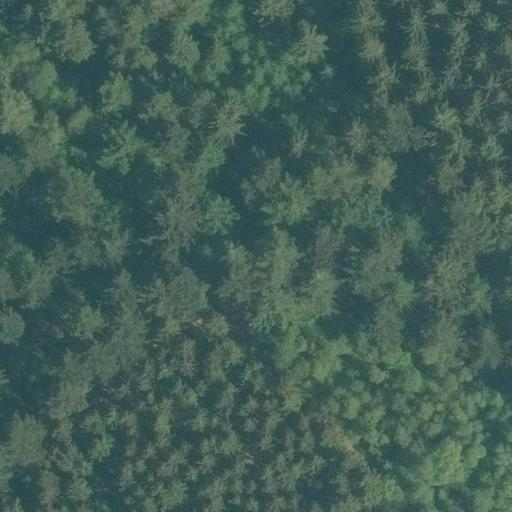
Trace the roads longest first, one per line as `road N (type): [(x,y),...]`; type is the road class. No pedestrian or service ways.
road 1 (track): [(0,61),(214,298)]
road 2 (track): [(0,494),(214,298)]
road 3 (track): [(214,298),(406,511)]
